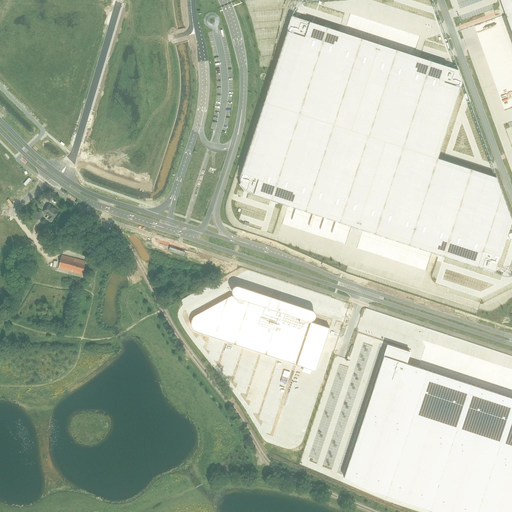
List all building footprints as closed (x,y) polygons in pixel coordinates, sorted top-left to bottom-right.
[(511,0),(499,0),(505,15),(511,34),(511,0)] [(289,28),(265,102),(351,130),(379,44),(293,16),(289,28)] [(379,44),(351,130),(385,141),(438,158),(462,83),(462,82),(457,70),(379,44)] [(241,175),(241,178),(241,181),(241,182),(242,184),(243,187),(245,189),(247,191),(249,192),(250,192),(254,194),(357,227),(385,141),(351,130),(265,102),(241,175)] [(385,141),(357,227),(483,268),(495,272),(511,221),(496,177),(438,158),(385,141)] [(0,170),(18,166),(0,148),(0,170)] [(51,222),(53,219),(59,211),(49,204),(44,212),(49,215),(46,218),(51,222)] [(170,247),(169,251),(184,256),(185,252),(170,247)] [(61,269),(64,270),(82,274),(85,261),(62,255),(59,268),(61,269)] [(191,322),(191,323),(191,324),(191,325),(191,326),(192,327),(192,328),(193,329),(194,329),(194,330),(195,330),(195,331),(196,331),(197,331),(198,332),(304,367),(312,369),(315,371),(330,328),(310,321),(313,319),(314,319),(314,318),(315,318),(315,317),(315,316),(316,316),(316,315),(316,314),(315,314),(315,313),(315,312),(314,311),(313,311),(313,310),(312,310),(293,304),(280,300),(280,302),(277,301),(278,298),(274,296),(273,299),(270,298),(271,296),(254,291),(239,286),(238,286),(237,286),(236,286),(235,286),(234,287),(233,288),(233,289),(232,290),(232,291),(233,292),(233,293),(234,296),(232,295),(196,315),(195,315),(195,316),(194,316),(193,317),(193,318),(192,318),(192,319),(192,320),(191,320),(191,321),(191,322)] [(384,356),(344,478),(386,496),(437,511),(511,511),(511,397),(406,363),(410,352),(387,344),(384,356)] [(302,406),(310,420),(358,391),(358,389),(354,382),(353,382),(347,386),(346,386),(335,393),(327,378),(302,393),(297,396),(298,400),(302,406)] [(267,413),(259,418),(266,430),(275,425),(274,423),(280,420),(277,414),(274,415),(269,417),(267,413)] [(307,454),(318,448),(314,442),(304,449),(307,454)]
